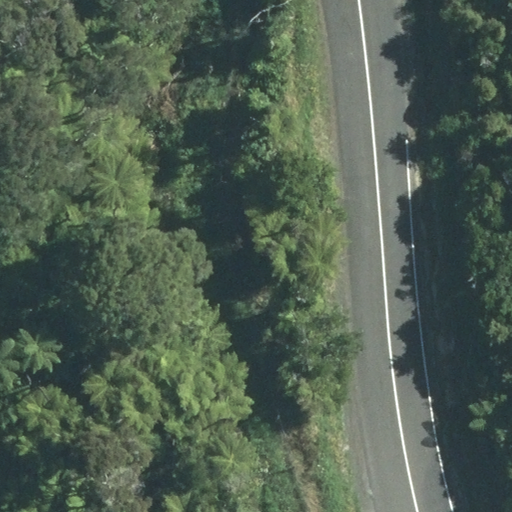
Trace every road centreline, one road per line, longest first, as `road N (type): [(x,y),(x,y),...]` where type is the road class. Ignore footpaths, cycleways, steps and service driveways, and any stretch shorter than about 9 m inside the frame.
road 1 (unclassified): [(380,0),(447,511)]
road 2 (track): [(212,0),(228,298),(269,511)]
